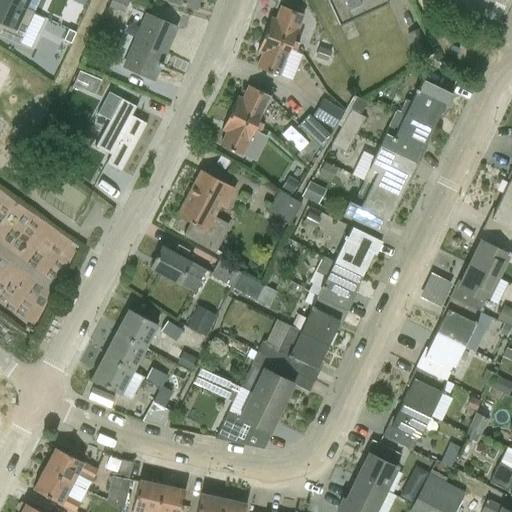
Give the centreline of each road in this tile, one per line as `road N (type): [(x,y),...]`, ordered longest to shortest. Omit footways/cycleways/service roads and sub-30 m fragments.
road 1 (residential): [(49,404),(143,445),(274,475),(305,470),(332,443),(495,90),(511,73)]
road 2 (residential): [(49,404),(49,373),(201,86),(235,0)]
